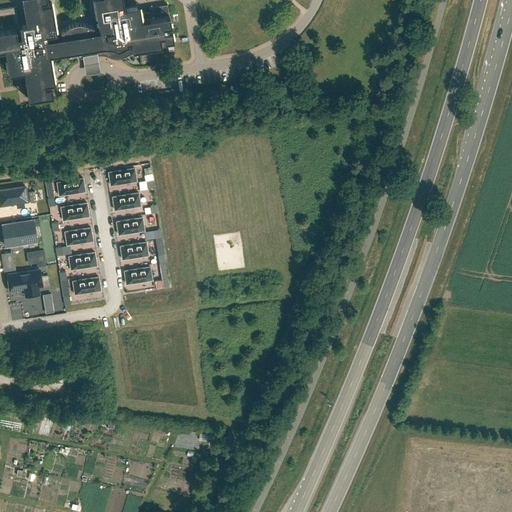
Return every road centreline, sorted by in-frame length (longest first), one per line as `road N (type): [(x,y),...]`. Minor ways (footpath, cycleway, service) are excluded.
road 1 (primary): [(481,0),(399,262),(296,511)]
road 2 (primary): [(330,511),(429,273),(511,8)]
road 3 (residential): [(2,327),(112,309),(93,169)]
